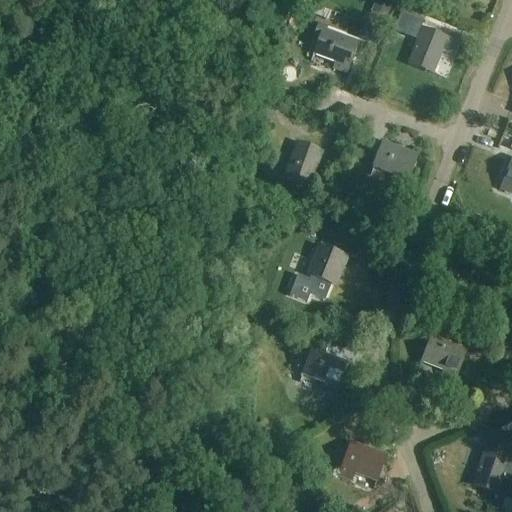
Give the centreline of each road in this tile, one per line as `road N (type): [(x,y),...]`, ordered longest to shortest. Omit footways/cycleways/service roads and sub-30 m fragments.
road 1 (residential): [(457,141),(382,336),(381,373),(404,442)]
road 2 (track): [(84,0),(0,100)]
road 3 (residential): [(501,26),(457,141)]
